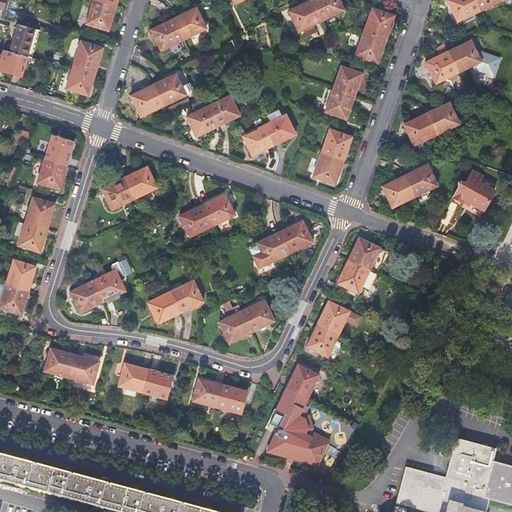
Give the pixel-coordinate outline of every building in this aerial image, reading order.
[(93,0),(93,3),(115,9),(117,0),(93,0)] [(336,0),(316,0),(310,3),(321,24),(343,13),(336,0)] [(475,16),(479,14),(475,5),(472,0),(454,0),(447,4),(457,25),(475,16)] [(472,0),(475,5),(479,14),(502,3),(500,0),(472,0)] [(115,9),(93,3),(86,27),(108,34),(115,9)] [(321,24),(310,3),(288,14),(298,35),(321,24)] [(196,10),(173,22),(183,42),(206,32),(196,10)] [(363,34),(385,42),(390,29),(394,18),(387,16),(372,10),(363,34)] [(183,42),(173,22),(151,32),(161,53),(183,42)] [(19,26),(10,54),(27,59),(32,42),(37,44),(40,33),(19,26)] [(377,65),(385,42),(363,34),(355,58),(377,65)] [(32,42),(27,59),(28,59),(32,60),(37,44),(32,42)] [(447,55),(458,75),(481,64),(471,43),(447,55)] [(80,44),(73,67),(95,74),(102,51),(80,44)] [(465,91),(458,75),(447,55),(444,48),(437,52),(440,58),(425,65),(436,86),(443,102),(465,91)] [(1,58),(0,60),(0,73),(21,80),(28,59),(27,59),(10,54),(3,52),(1,58)] [(95,74),(73,67),(66,91),(88,98),(95,74)] [(333,92),(353,99),(362,76),(341,69),(333,92)] [(175,77),(153,88),(163,109),(186,99),(185,98),(191,95),(187,87),(181,90),(175,77)] [(163,109),(153,88),(130,99),(140,120),(163,109)] [(345,121),(353,99),(333,92),(325,114),(345,121)] [(208,110),(217,129),(239,119),(229,99),(208,110)] [(426,117),(436,138),(458,127),(448,106),(426,117)] [(196,140),(217,129),(208,110),(187,120),(196,140)] [(413,148),(436,138),(426,117),(403,127),(413,148)] [(264,129),(273,148),(295,138),(285,119),(264,129)] [(19,129),(18,138),(28,139),(29,130),(19,129)] [(252,159),(273,148),(264,129),(242,139),(252,159)] [(321,156),(343,164),(351,140),(329,133),(321,156)] [(44,159),(67,166),(74,142),(51,135),(44,159)] [(334,187),(343,164),(321,156),(312,180),(334,187)] [(59,191),(67,166),(44,159),(37,184),(59,191)] [(5,190),(11,192),(14,183),(19,167),(12,165),(5,190)] [(124,178),(134,199),(155,189),(146,168),(124,178)] [(404,179),(414,200),(437,189),(427,168),(404,179)] [(457,189),(449,202),(459,208),(462,203),(465,198),(471,202),(469,205),(482,213),(494,194),(478,185),(482,179),(472,173),(465,184),(457,184),(457,189)] [(111,210),(134,199),(124,178),(101,189),(111,210)] [(391,211),(414,200),(404,179),(381,190),(391,211)] [(201,206),(211,226),(234,216),(224,195),(201,206)] [(33,197),(25,221),(47,228),(54,204),(33,197)] [(468,207),(469,205),(471,202),(465,198),(462,203),(468,207)] [(188,236),(211,226),(201,206),(178,216),(188,236)] [(47,228),(25,221),(18,246),(40,253),(47,228)] [(302,222),(279,233),(289,254),(312,243),(302,222)] [(289,254),(279,233),(257,243),(262,252),(253,257),(258,267),(262,265),(263,267),(268,265),(289,254)] [(359,239),(348,262),(368,272),(375,275),(386,252),(359,239)] [(223,248),(219,242),(210,246),(214,253),(223,248)] [(13,260),(6,283),(28,290),(35,267),(13,260)] [(113,272),(92,281),(102,302),(125,291),(121,282),(128,279),(127,277),(132,274),(127,263),(123,261),(120,262),(120,264),(113,268),(112,270),(113,272)] [(368,272),(348,262),(336,285),(357,295),(360,288),(364,281),(371,284),(375,275),(368,272)] [(102,302),(92,281),(70,292),(80,313),(102,302)] [(367,292),(371,284),(364,281),(360,288),(367,292)] [(170,292),(181,313),(203,303),(193,282),(170,292)] [(28,290),(6,283),(0,305),(0,308),(21,314),(28,290)] [(159,323),(181,313),(170,292),(148,303),(159,323)] [(229,317),(241,311),(238,305),(232,308),(229,301),(223,304),(229,317)] [(241,311),(251,333),(274,323),(263,301),(241,311)] [(328,302),(317,325),(338,335),(345,320),(356,326),(360,318),(328,302)] [(241,311),(229,317),(218,322),(229,344),(251,333),(241,311)] [(338,335),(317,325),(306,347),(327,357),(329,353),(335,341),(338,335)] [(342,344),(335,341),(329,353),(336,356),(342,344)] [(45,372),(68,378),(74,355),(51,349),(45,372)] [(74,355),(68,378),(93,385),(98,362),(74,355)] [(119,386),(142,393),(148,371),(125,364),(119,386)] [(286,388),(307,398),(318,376),(297,366),(286,388)] [(148,371),(142,393),(167,399),(173,378),(148,371)] [(193,401),(216,408),(223,385),(199,378),(193,401)] [(423,398),(427,386),(419,383),(415,395),(423,398)] [(223,385),(216,408),(241,414),(247,392),(223,385)] [(304,406),(307,398),(286,388),(276,410),(285,414),(267,451),(286,461),(291,463),(313,474),(326,442),(305,432),(307,427),(304,418),(299,415),(304,406)] [(485,511),(489,498),(511,503),(511,464),(494,459),(497,450),(456,440),(446,478),(406,468),(396,506),(420,511),(485,511)] [(0,479),(120,511),(216,511),(215,511),(178,502),(141,492),(104,482),(67,472),(30,462),(0,453),(0,479)]
